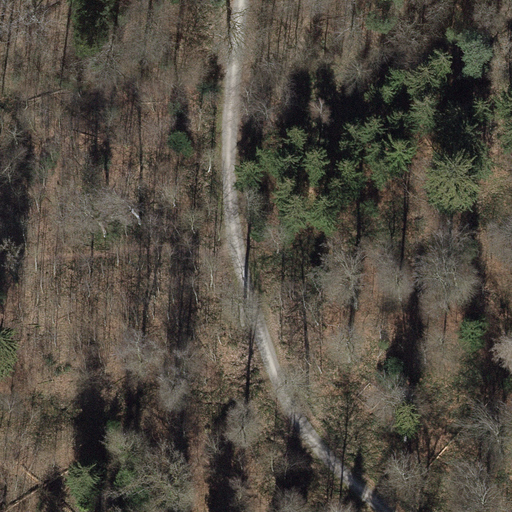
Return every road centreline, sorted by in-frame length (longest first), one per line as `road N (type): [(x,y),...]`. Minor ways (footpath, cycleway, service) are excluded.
road 1 (track): [(235,250),(273,373),(321,451),(385,511)]
road 2 (track): [(241,0),(228,167),(235,250)]
